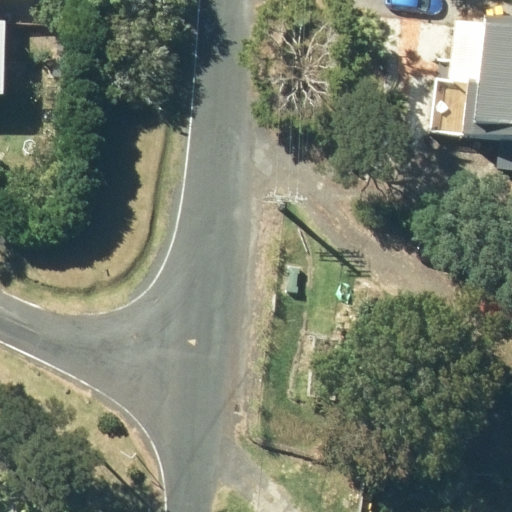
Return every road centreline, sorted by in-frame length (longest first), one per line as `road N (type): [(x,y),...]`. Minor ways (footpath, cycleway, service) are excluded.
road 1 (residential): [(224,0),(200,379)]
road 2 (residential): [(200,379),(0,320)]
road 3 (residential): [(200,379),(187,511)]
